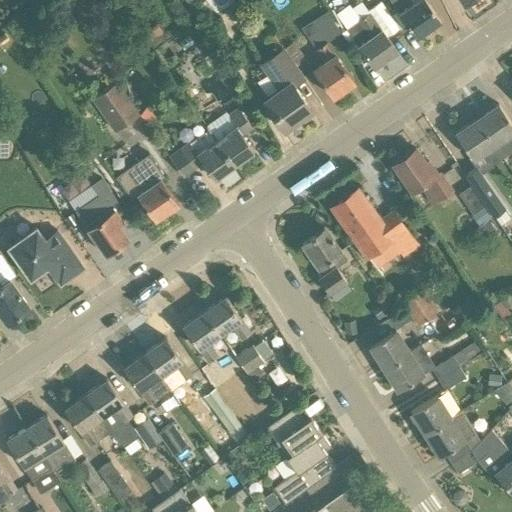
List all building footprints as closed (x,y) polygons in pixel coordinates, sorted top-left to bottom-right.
[(362,0),(354,0),(338,12),(347,26),(370,10),(362,0)] [(389,0),(399,13),(416,38),(441,21),(426,0),(389,0)] [(347,28),(374,67),(397,51),(382,29),(381,29),(370,12),(347,28)] [(355,81),(328,43),(342,33),(332,19),(308,36),(326,62),(314,70),(332,97),(355,81)] [(154,44),(153,42),(146,32),(119,51),(127,63),(154,44)] [(304,79),(296,68),(283,49),(261,64),(279,89),(267,98),(276,112),(273,114),(284,130),(312,110),(295,86),(304,79)] [(116,82),(92,99),(116,132),(140,115),(116,82)] [(140,116),(151,124),(159,111),(148,104),(140,116)] [(511,123),(499,104),(477,119),(503,156),(511,149),(511,123)] [(207,126),(212,133),(234,165),(254,151),(243,135),(253,128),(241,111),(239,108),(229,115),(227,112),(207,126)] [(473,159),(483,152),(492,164),(503,156),(477,119),(456,134),(473,159)] [(215,179),(234,165),(212,133),(193,146),(192,146),(172,160),(184,176),(203,162),(215,179)] [(433,204),(453,189),(441,172),(438,174),(429,160),(426,163),(416,148),(394,164),(413,192),(422,186),(428,194),(427,195),(433,204)] [(117,178),(132,200),(138,196),(155,220),(179,204),(159,176),(162,174),(148,154),(129,168),(129,169),(117,178)] [(59,210),(74,201),(53,166),(38,176),(59,210)] [(465,176),(471,185),(486,205),(493,217),(505,209),(497,198),(481,174),(480,175),(476,169),(465,176)] [(472,215),(486,205),(471,185),(458,194),(472,215)] [(334,207),(363,248),(377,268),(400,252),(404,256),(418,246),(393,211),(380,221),(358,190),(334,207)] [(90,202),(96,211),(101,219),(88,229),(106,255),(129,239),(119,225),(123,222),(114,210),(102,194),(90,202)] [(510,217),(505,209),(493,217),(499,224),(510,217)] [(496,233),(490,225),(481,232),(487,240),(496,233)] [(8,247),(31,279),(48,266),(61,285),(85,268),(58,231),(45,240),(36,227),(8,247)] [(337,267),(335,268),(329,260),(342,251),(325,227),(302,243),(319,267),(320,267),(325,275),(319,279),(329,294),(347,281),(337,267)] [(0,311),(8,323),(30,307),(10,280),(2,285),(0,282),(0,311)] [(417,325),(427,318),(438,310),(422,287),(401,301),(406,308),(413,318),(417,325)] [(507,308),(511,304),(511,298),(509,294),(499,300),(500,302),(495,305),(503,318),(510,313),(507,308)] [(226,296),(204,311),(220,333),(232,325),(243,339),(252,333),(226,296)] [(370,345),(384,368),(410,351),(396,329),(413,318),(406,308),(388,319),(388,318),(364,333),(372,344),(370,345)] [(208,342),(220,333),(204,311),(183,326),(209,363),(219,356),(208,342)] [(345,322),(346,335),(357,333),(356,321),(345,322)] [(167,337),(145,352),(171,389),(192,375),(182,360),(167,337)] [(263,340),(254,346),(263,359),(272,353),(263,340)] [(453,355),(460,366),(484,350),(478,340),(453,355)] [(398,390),(432,368),(435,367),(421,344),(410,351),(384,368),(398,390)] [(236,358),(246,374),(248,373),(258,365),(264,361),(263,359),(254,346),(236,358)] [(150,404),(171,389),(145,352),(124,367),(140,389),(150,404)] [(432,368),(439,379),(460,366),(453,355),(435,367),(432,368)] [(264,374),(258,365),(248,373),(253,381),(264,374)] [(466,377),(460,366),(439,379),(446,390),(466,377)] [(488,385),(500,386),(501,375),(493,374),(492,379),(489,379),(488,385)] [(86,394),(112,431),(123,447),(140,436),(149,449),(162,439),(158,433),(148,420),(135,429),(128,419),(133,416),(123,401),(108,379),(86,394)] [(511,391),(506,383),(497,388),(506,403),(511,398),(511,391)] [(236,445),(248,437),(215,389),(203,397),(236,445)] [(91,445),(112,431),(86,394),(65,409),(80,431),(81,431),(91,445)] [(411,411),(425,434),(451,417),(437,395),(411,411)] [(300,417),(294,408),(293,407),(264,427),(275,443),(285,457),(320,432),(309,417),(300,423),(298,419),(300,417)] [(462,411),(451,417),(425,434),(439,456),(445,452),(451,463),(471,450),(481,442),(462,411)] [(27,427),(52,468),(55,472),(75,460),(47,415),(27,427)] [(158,433),(162,439),(174,456),(188,447),(172,423),(158,433)] [(55,472),(52,468),(27,427),(7,440),(31,480),(35,478),(40,487),(57,476),(55,472)] [(471,450),(451,463),(458,473),(478,460),(487,453),(500,469),(495,473),(511,493),(511,452),(494,431),(481,442),(471,450)] [(331,448),(320,433),(286,458),(295,472),(273,488),(284,503),(335,466),(328,456),(325,458),(322,454),(331,448)] [(219,458),(209,444),(199,451),(210,465),(219,458)] [(110,488),(97,471),(95,472),(86,460),(75,467),(97,497),(110,488)] [(97,471),(110,488),(118,499),(131,490),(111,461),(97,471)] [(0,463),(0,482),(0,483),(8,494),(16,489),(0,463)] [(165,473),(153,481),(163,495),(175,486),(165,473)] [(373,511),(354,484),(314,511),(373,511)] [(197,511),(192,503),(191,504),(180,489),(152,508),(154,511),(197,511)] [(454,493),(453,499),(456,504),(462,505),(467,502),(468,496),(465,491),(459,490),(454,493)] [(280,503),(273,492),(262,499),(270,510),(280,503)]
